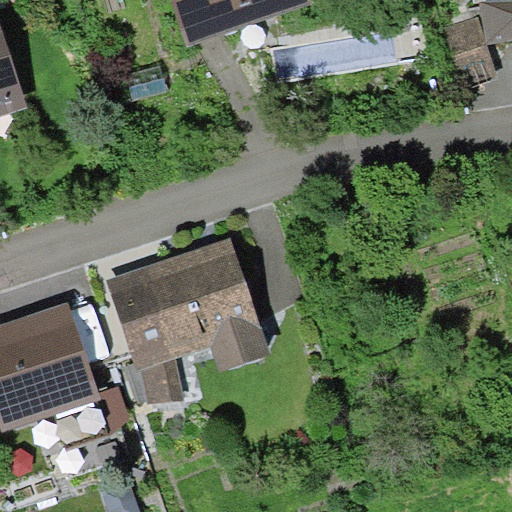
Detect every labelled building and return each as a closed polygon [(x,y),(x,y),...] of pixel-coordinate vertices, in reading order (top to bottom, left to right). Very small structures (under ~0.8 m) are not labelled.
[(171,0),(188,46),(217,35),(313,2),(312,0),(171,0)] [(511,0),(493,0),(482,2),(487,42),(511,38),(511,0)] [(498,77),(476,15),(443,27),(465,89),(498,77)] [(0,116),(27,108),(0,24),(0,116)] [(271,352),(231,237),(159,261),(107,279),(140,371),(147,401),(182,400),(176,357),(211,344),(221,370),(271,352)] [(99,393),(69,302),(18,319),(0,324),(0,422),(3,432),(55,415),(96,401),(101,399),(99,393)] [(118,386),(99,393),(101,399),(96,401),(108,435),(120,430),(130,417),(118,386)] [(96,401),(55,415),(67,449),(108,435),(96,401)] [(140,511),(131,481),(102,490),(108,511),(140,511)]
